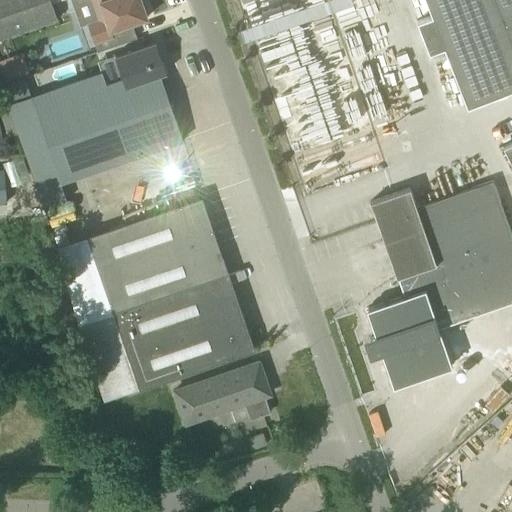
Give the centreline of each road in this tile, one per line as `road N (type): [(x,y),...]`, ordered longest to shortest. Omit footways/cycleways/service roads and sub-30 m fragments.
road 1 (unclassified): [(369,449),(205,0)]
road 2 (unclassified): [(166,511),(369,449)]
road 3 (unknown): [(452,134),(398,173),(284,216)]
road 4 (unknown): [(404,0),(452,134)]
